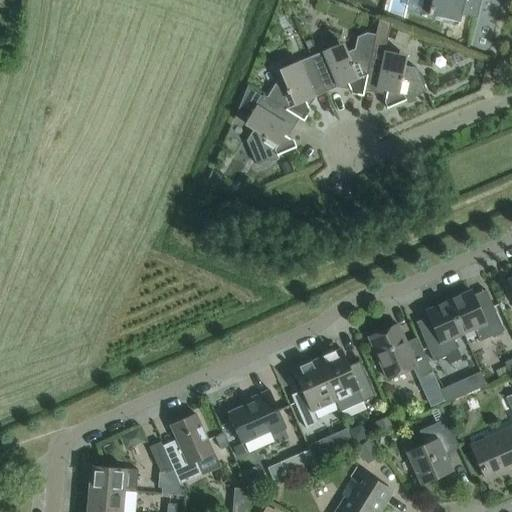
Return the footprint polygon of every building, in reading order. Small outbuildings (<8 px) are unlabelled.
[(423,0),(422,5),(430,7),(428,15),(458,22),(457,25),(458,26),(461,14),(476,18),(480,0),(423,0)] [(372,49),(364,86),(386,91),(384,102),(386,109),(426,92),(416,68),(403,66),(405,56),(399,55),(387,52),(394,23),(379,19),(378,19),(375,35),(372,49)] [(336,46),(311,56),(326,92),(346,83),(351,94),(362,96),(364,86),(372,49),(375,35),(368,34),(358,39),(356,50),(354,49),(346,52),(342,43),(336,46)] [(275,83),(266,97),(295,116),(303,121),(309,111),(305,101),(326,92),(311,56),(279,70),(283,79),(275,83)] [(247,85),(238,109),(249,116),(248,119),(244,124),(253,130),(246,141),(255,164),(296,147),(293,141),(283,135),(295,116),(266,97),(263,95),(247,85)] [(470,291),(448,301),(462,333),(473,328),(479,341),(503,331),(490,301),(477,307),(470,291)] [(462,333),(448,301),(426,311),(433,326),(420,332),(433,362),(447,356),(449,360),(452,362),(459,359),(460,355),(458,351),(452,338),(462,333)] [(421,348),(410,354),(397,324),(368,337),(387,380),(416,367),(420,377),(432,371),(421,348)] [(374,397),(361,367),(350,372),(340,350),(317,360),(334,400),(339,412),(363,401),(374,397)] [(334,400),(317,360),(293,370),(304,394),(293,399),(305,429),(317,423),(317,422),(312,410),(334,400)] [(461,380),(440,390),(446,403),(467,393),(461,380)] [(271,434),(286,428),(269,390),(254,396),(256,400),(227,413),(240,444),(242,443),(269,431),(271,434)] [(440,390),(425,396),(429,407),(445,400),(440,390)] [(181,450),(167,457),(173,470),(179,484),(201,474),(195,460),(213,452),(195,414),(170,426),(181,450)] [(511,417),(511,418),(511,427),(471,446),(486,480),(507,470),(506,468),(511,465),(511,417)] [(459,448),(446,419),(418,430),(424,444),(406,452),(420,485),(452,471),(444,454),(459,448)] [(370,439),(356,449),(367,463),(380,453),(370,439)] [(160,442),(149,447),(159,470),(160,472),(160,473),(164,471),(165,473),(173,470),(167,457),(162,445),(160,442)] [(240,444),(233,447),(237,455),(246,451),(242,443),(240,444)] [(267,467),(273,480),(314,462),(308,449),(279,462),(267,467)] [(90,465),(88,488),(123,491),(125,468),(90,465)] [(254,467),(243,472),(250,487),(261,482),(254,467)] [(378,511),(392,491),(356,469),(340,495),(348,499),(340,511),(378,511)] [(159,472),(158,487),(163,487),(162,494),(183,496),(183,492),(179,484),(173,470),(165,473),(164,471),(160,473),(160,472),(159,472)] [(120,511),(121,511),(123,491),(88,488),(87,509),(120,511)] [(167,503),(166,511),(175,511),(176,504),(167,503)] [(268,511),(270,509),(260,503),(255,511),(268,511)]
